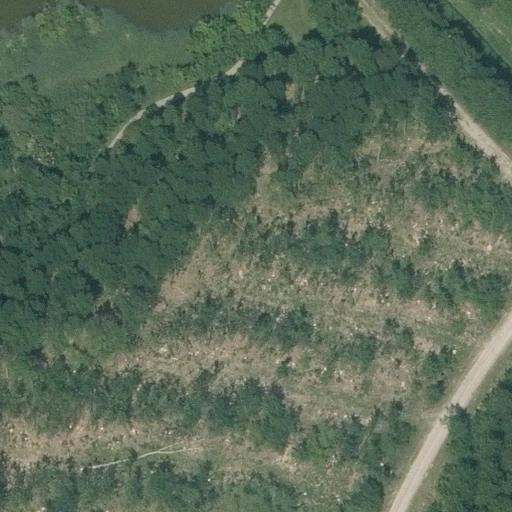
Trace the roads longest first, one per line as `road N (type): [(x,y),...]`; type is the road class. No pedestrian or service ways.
road 1 (track): [(511,162),(357,0)]
road 2 (unknown): [(397,511),(449,414),(511,336)]
